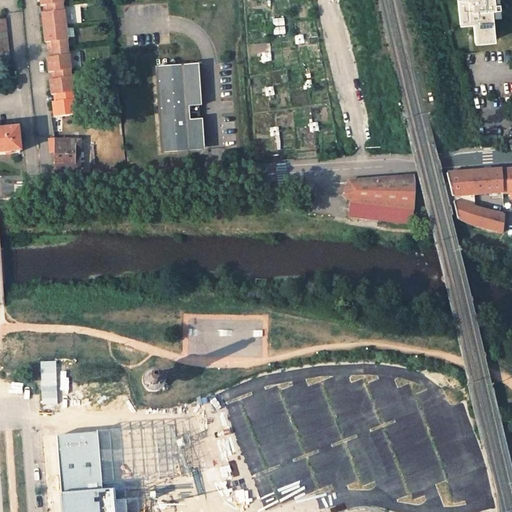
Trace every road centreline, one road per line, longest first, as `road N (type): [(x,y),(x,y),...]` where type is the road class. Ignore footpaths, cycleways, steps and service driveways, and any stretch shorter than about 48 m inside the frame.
road 1 (unclassified): [(511,158),(0,189)]
road 2 (unclassified): [(33,511),(24,407),(0,408)]
